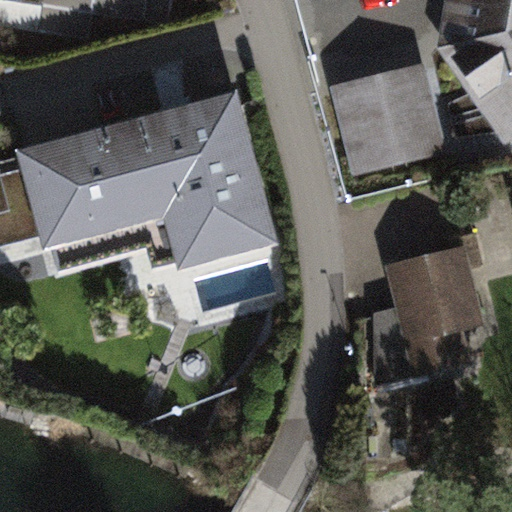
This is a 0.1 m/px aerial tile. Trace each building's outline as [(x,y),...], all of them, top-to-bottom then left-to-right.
[(0,0),(0,1),(41,9),(42,0),(0,0)] [(49,0),(48,10),(146,23),(148,0),(49,0)] [(511,0),(447,0),(437,51),(507,147),(511,143),(511,0)] [(428,67),(333,90),(354,178),(449,155),(428,67)] [(277,246),(236,96),(17,154),(21,170),(1,176),(0,171),(0,248),(39,238),(44,254),(166,222),(179,272),(277,246)] [(466,247),(385,268),(395,310),(374,316),(376,389),(473,365),(464,333),(486,327),(466,247)]
